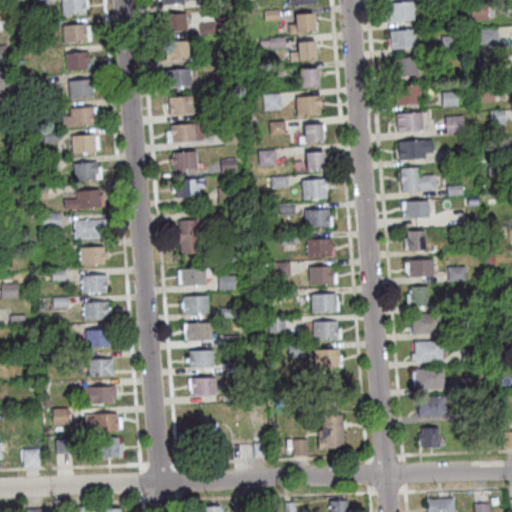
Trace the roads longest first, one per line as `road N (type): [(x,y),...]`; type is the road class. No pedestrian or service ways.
road 1 (residential): [(386,511),(346,0)]
road 2 (residential): [(159,511),(120,0)]
road 3 (residential): [(511,466),(0,488)]
